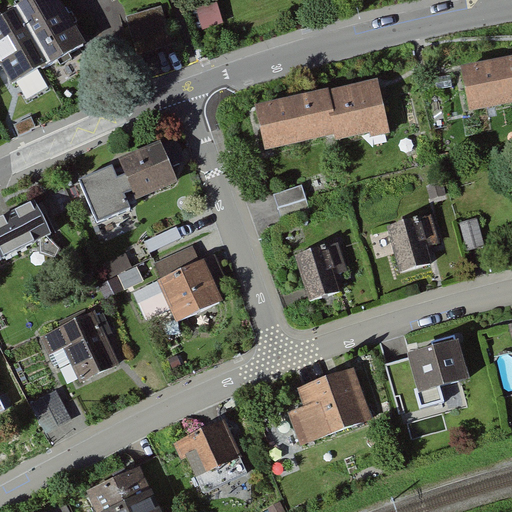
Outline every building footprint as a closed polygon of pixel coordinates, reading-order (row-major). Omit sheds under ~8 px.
[(62,0),(48,0),(26,12),(58,68),(90,50),(62,0)] [(219,2),(198,9),(207,37),(228,30),(219,2)] [(163,7),(129,18),(141,55),(175,44),(163,7)] [(21,16),(0,27),(0,59),(17,90),(52,71),(21,16)] [(511,55),(461,65),(470,114),(511,106),(511,55)] [(377,82),(256,108),(266,152),(334,137),(336,143),(388,131),(377,82)] [(162,147),(120,164),(136,202),(178,184),(162,147)] [(129,211),(112,170),(81,183),(98,224),(129,211)] [(302,187),(274,196),(278,209),(283,223),(311,214),(302,187)] [(447,188),(429,191),(431,203),(449,200),(447,188)] [(40,202),(0,221),(0,257),(6,270),(60,244),(40,202)] [(419,219),(388,228),(401,274),(432,265),(419,219)] [(481,222),(462,226),(469,256),(488,251),(481,222)] [(344,239),(298,254),(313,303),(344,293),(339,275),(354,270),(344,239)] [(206,257),(160,278),(179,322),(226,301),(206,257)] [(117,283),(104,288),(109,301),(122,295),(117,283)] [(99,309),(40,337),(49,356),(63,349),(81,386),(125,365),(99,309)] [(458,339),(406,354),(417,392),(469,378),(458,339)] [(360,368),(300,387),(306,407),(291,412),(302,445),(377,420),(360,368)] [(57,394),(32,406),(47,434),(59,428),(71,422),(57,394)] [(229,426),(180,448),(197,485),(245,464),(229,426)] [(160,511),(140,470),(88,495),(96,511),(160,511)]
